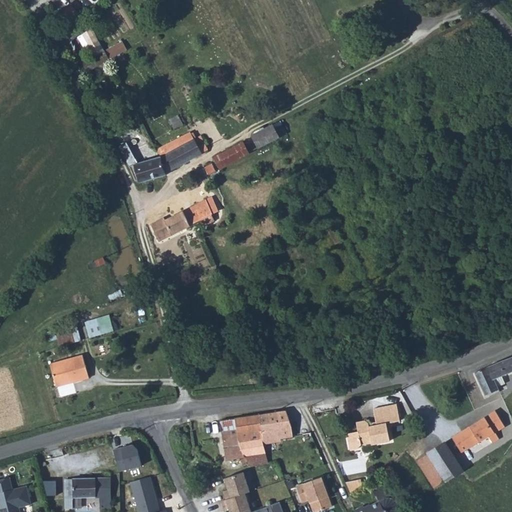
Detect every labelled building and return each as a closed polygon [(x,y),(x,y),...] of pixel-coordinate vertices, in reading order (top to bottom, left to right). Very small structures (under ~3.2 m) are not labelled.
[(76,6),(66,14),(66,22),(73,30),(77,27),(70,18),(80,10),(76,6)] [(80,10),(70,18),(77,27),(87,19),(80,10)] [(73,30),(65,38),(71,46),(79,61),(83,58),(80,53),(84,51),(76,39),(94,27),(89,18),(87,19),(77,27),(73,30)] [(123,39),(107,49),(113,58),(128,48),(123,39)] [(107,49),(87,62),(92,71),(113,58),(107,49)] [(286,121),(259,134),(266,147),(292,133),(286,121)] [(196,132),(166,148),(170,155),(165,157),(170,170),(213,149),(208,138),(207,136),(199,140),(196,132)] [(250,143),(224,156),(228,166),(255,152),(250,143)] [(143,165),(131,145),(127,147),(137,167),(143,165)] [(137,167),(127,147),(124,148),(135,168),(137,167)] [(165,157),(143,165),(137,167),(144,181),(171,173),(170,170),(165,157)] [(221,165),(213,169),(216,174),(221,172),(223,171),(221,165)] [(219,196),(160,225),(167,241),(208,222),(211,228),(222,222),(215,209),(223,204),(219,196)] [(92,337),(117,330),(112,313),(87,321),(92,337)] [(91,355),(58,365),(64,387),(97,377),(91,355)] [(475,372),(485,395),(499,389),(498,386),(495,379),(502,376),(511,371),(511,357),(500,362),(475,372)] [(502,376),(495,379),(498,386),(505,383),(502,376)] [(347,433),(351,450),(357,449),(361,445),(372,443),(372,444),(390,441),(387,423),(400,420),(397,404),(374,408),(377,422),(377,425),(370,427),(369,424),(366,421),(357,422),(359,431),(347,433)] [(495,410),(452,437),(462,452),(489,436),(493,442),(499,439),(495,432),(505,427),(495,410)] [(293,436),(292,426),(287,411),(270,413),(266,414),(251,416),(235,418),(220,421),(222,431),(226,460),(246,457),(246,458),(241,460),(243,464),(248,462),(250,466),(268,463),(266,451),(245,455),(239,442),(262,439),(263,443),(277,441),(277,439),(293,436)] [(262,439),(239,442),(245,455),(266,451),(263,443),(262,439)] [(445,442),(428,453),(445,481),(463,470),(445,442)] [(138,469),(133,445),(113,449),(118,473),(138,469)] [(428,453),(417,460),(434,488),(445,481),(428,453)] [(243,472),(224,478),(228,490),(223,491),(226,499),(245,493),(250,491),(243,472)] [(0,479),(0,511),(20,511),(19,507),(31,504),(27,486),(13,489),(10,477),(0,479)] [(158,511),(161,511),(151,477),(131,482),(139,511),(158,511)] [(315,511),(332,506),(322,477),(296,486),(302,502),(309,500),(313,511),(315,511)] [(73,480),(73,498),(100,497),(101,508),(110,508),(110,478),(72,479),(73,480)] [(245,493),(226,499),(221,501),(224,509),(229,508),(230,511),(251,511),(252,511),(245,493)] [(356,510),(357,511),(397,511),(398,508),(398,504),(396,501),(393,499),(389,497),(385,498),(380,501),(365,509),(364,506),(356,510)] [(283,511),(279,502),(270,505),(273,511),(272,511),(283,511)]
